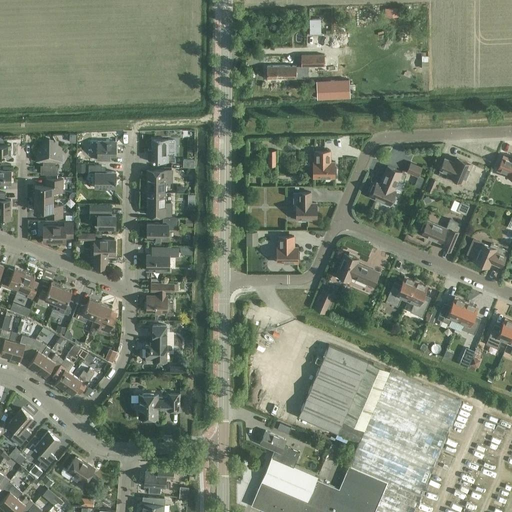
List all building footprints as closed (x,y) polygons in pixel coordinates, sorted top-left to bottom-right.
[(320,19),(309,19),(309,33),(321,33),(320,19)] [(324,55),(301,55),(301,66),(308,66),(314,66),(314,69),(338,69),(338,63),(324,63),(324,55)] [(296,66),(267,66),(267,78),(296,78),(308,77),(308,66),(301,66),(296,66)] [(349,79),(316,80),(317,98),(349,96),(349,79)] [(0,161),(1,162),(1,156),(11,156),(11,143),(4,143),(4,136),(0,136),(0,161)] [(174,161),(174,154),(168,154),(168,139),(152,139),(152,153),(148,153),(148,161),(174,161)] [(116,154),(116,141),(97,141),(97,159),(110,160),(110,153),(116,154)] [(57,174),(57,165),(55,165),(62,153),(56,142),(42,142),(36,152),(43,164),(43,167),(40,167),(40,174),(57,174)] [(313,162),(313,177),(334,177),(334,173),(336,173),(336,165),(334,165),(334,162),(330,162),(330,150),(315,150),(315,162),(313,162)] [(507,175),(511,177),(511,159),(503,155),(497,169),(507,174),(507,175)] [(440,169),(438,175),(454,181),(455,178),(463,182),(464,180),(466,181),(469,174),(467,173),(471,164),(456,157),(454,162),(444,158),(440,169)] [(422,167),(410,162),(406,172),(418,177),(422,167)] [(115,181),(116,171),(101,171),(101,165),(88,165),(88,172),(95,172),(94,187),(115,187),(114,187),(114,181),(115,181)] [(370,196),(381,200),(380,202),(387,205),(387,203),(389,204),(395,190),(394,189),(398,180),(402,182),(405,174),(401,172),(387,166),(380,183),(376,182),(375,185),(373,184),(369,192),(372,193),(370,196)] [(0,183),(11,184),(11,170),(0,169),(0,183)] [(147,169),(147,192),(164,192),(164,181),(171,181),(171,169),(147,169)] [(34,185),(34,198),(53,198),(53,191),(63,192),(63,178),(46,178),(46,185),(34,185)] [(432,192),(437,180),(431,178),(426,189),(432,192)] [(0,219),(10,219),(11,199),(5,199),(5,192),(0,192),(0,219)] [(164,192),(147,192),(147,214),(171,215),(171,203),(164,203),(164,192)] [(316,219),(316,203),(311,203),(311,192),(299,192),(293,192),(293,210),(296,210),(296,219),(298,219),(298,221),(305,221),(305,219),(316,219)] [(53,198),(34,198),(34,210),(45,210),(45,217),(62,217),(63,204),(53,204),(53,198)] [(460,202),(457,210),(465,214),(469,205),(460,202)] [(115,227),(115,214),(111,214),(111,204),(90,204),(90,220),(97,220),(97,227),(115,227)] [(178,228),(178,217),(162,217),(162,223),(147,223),(147,239),(168,239),(168,228),(178,228)] [(446,228),(427,220),(425,223),(423,222),(420,230),(422,231),(421,234),(440,242),(441,242),(445,243),(443,248),(450,251),(458,232),(457,231),(461,223),(449,219),(446,228)] [(72,237),(72,222),(65,222),(64,226),(43,226),(43,241),(65,241),(65,237),(72,237)] [(246,231),(246,244),(257,244),(257,231),(246,231)] [(78,240),(87,240),(94,240),(94,266),(107,266),(107,254),(115,254),(115,239),(94,239),(94,232),(78,232),(78,240)] [(279,247),(277,247),(277,262),(298,262),(298,258),(300,258),(300,250),(298,250),(298,247),(294,247),(294,236),(279,236),(279,247)] [(473,239),(467,254),(475,257),(474,261),(488,267),(491,262),(501,266),(505,255),(507,250),(491,243),(490,246),(481,242),(473,239)] [(178,255),(178,247),(162,247),(162,254),(147,254),(147,269),(169,269),(169,255),(178,255)] [(351,276),(373,286),(379,272),(361,264),(361,263),(357,261),(358,259),(355,257),(356,255),(349,252),(348,254),(344,253),(336,274),(350,280),(351,276)] [(8,267),(6,272),(1,285),(11,289),(12,285),(18,287),(24,271),(14,267),(13,269),(8,267)] [(24,271),(18,287),(24,290),(22,293),(32,297),(38,284),(32,282),(35,275),(24,271)] [(401,297),(408,300),(416,280),(404,276),(399,287),(392,285),(386,301),(397,306),(401,297)] [(416,280),(408,300),(414,303),(410,311),(422,316),(429,300),(422,297),(427,285),(416,280)] [(49,300),(55,302),(61,286),(51,282),(47,291),(42,289),(37,302),(46,306),(49,300)] [(146,295),(146,311),(165,312),(165,314),(173,314),(173,306),(167,306),(167,296),(164,295),(164,290),(174,290),(177,290),(178,284),(174,284),(150,283),(150,290),(159,290),(159,295),(146,295)] [(61,286),(55,302),(61,304),(58,310),(68,314),(73,301),(68,299),(72,290),(61,286)] [(333,293),(322,289),(314,307),(325,312),(333,293)] [(88,315),(94,318),(100,302),(89,297),(85,306),(80,304),(75,317),(85,321),(88,315)] [(451,318),(458,321),(466,302),(454,297),(449,309),(443,306),(437,318),(449,323),(451,318)] [(100,302),(94,318),(100,320),(96,330),(108,334),(114,318),(108,315),(112,306),(100,302)] [(466,302),(458,321),(464,324),(462,329),(474,334),(479,321),(472,318),(477,306),(466,302)] [(501,339),(508,342),(511,331),(511,321),(505,318),(500,330),(493,327),(486,343),(497,348),(501,339)] [(166,360),(166,325),(153,325),(153,343),(146,343),(146,358),(153,358),(153,360),(166,360)] [(1,327),(0,332),(0,346),(2,347),(0,353),(10,356),(15,340),(17,332),(1,327)] [(15,340),(10,356),(20,359),(22,353),(27,354),(33,343),(35,338),(22,334),(20,342),(15,340)] [(33,343),(27,354),(32,357),(28,363),(37,369),(46,355),(51,348),(35,338),(33,343)] [(75,357),(81,348),(74,344),(67,355),(71,357),(72,355),(75,357)] [(321,362),(360,378),(368,360),(330,344),(328,344),(321,362)] [(466,349),(460,364),(467,367),(474,352),(466,349)] [(46,355),(37,369),(46,375),(50,369),(54,373),(65,357),(63,359),(55,353),(51,358),(46,355)] [(65,357),(54,373),(59,376),(55,381),(64,387),(73,374),(68,370),(74,363),(65,357)] [(345,414),(337,432),(359,441),(389,370),(368,360),(360,378),(353,396),(347,409),(345,414)] [(321,362),(313,379),(353,396),(360,378),(321,362)] [(73,374),(64,387),(72,393),(76,387),(81,391),(94,372),(89,368),(86,371),(83,369),(78,377),(73,374)] [(413,511),(461,401),(389,370),(359,441),(349,465),(387,481),(383,492),(374,511),(413,511)] [(313,379),(306,397),(345,414),(347,409),(353,396),(313,379)] [(180,410),(180,393),(167,393),(167,396),(158,396),(158,394),(139,393),(138,417),(158,417),(158,404),(167,404),(167,410),(180,410)] [(298,415),(318,424),(337,432),(345,414),(306,397),(298,415)] [(25,427),(33,417),(21,408),(8,423),(16,430),(11,437),(20,445),(31,432),(25,427)] [(50,452),(60,441),(48,430),(35,445),(42,452),(37,458),(41,461),(39,464),(45,469),(55,456),(50,452)] [(299,452),(283,445),(286,439),(265,430),(260,443),(275,450),(272,457),(293,466),(299,452)] [(75,456),(66,469),(64,467),(61,471),(62,473),(68,478),(71,478),(77,481),(79,478),(85,482),(95,467),(87,462),(87,463),(75,456)] [(374,511),(383,492),(387,481),(349,465),(339,488),(317,478),(317,476),(293,466),(272,457),(271,456),(251,504),(268,511),(374,511)] [(144,485),(149,485),(148,492),(160,493),(161,486),(164,487),(165,477),(172,478),(173,466),(158,465),(158,472),(145,471),(144,485)] [(0,492),(10,479),(1,472),(0,473),(0,492)] [(10,479),(0,492),(0,493),(4,497),(0,501),(0,503),(6,509),(18,497),(14,493),(19,488),(10,480),(11,479),(10,479)] [(18,497),(6,509),(9,511),(18,511),(19,511),(25,511),(34,502),(30,498),(29,499),(25,496),(22,500),(18,497)] [(143,502),(141,511),(162,511),(164,497),(148,496),(147,502),(143,502)] [(34,502),(25,511),(39,511),(42,509),(34,502)]
